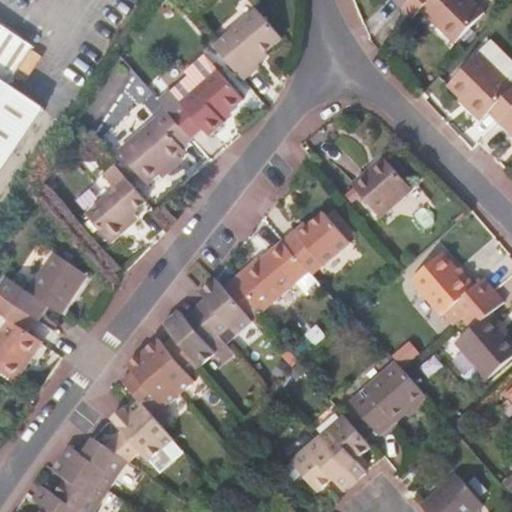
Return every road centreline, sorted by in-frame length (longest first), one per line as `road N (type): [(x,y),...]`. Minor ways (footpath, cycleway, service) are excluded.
road 1 (residential): [(0,494),(94,358),(313,81),(320,61)]
road 2 (residential): [(511,218),(391,98),(320,61)]
